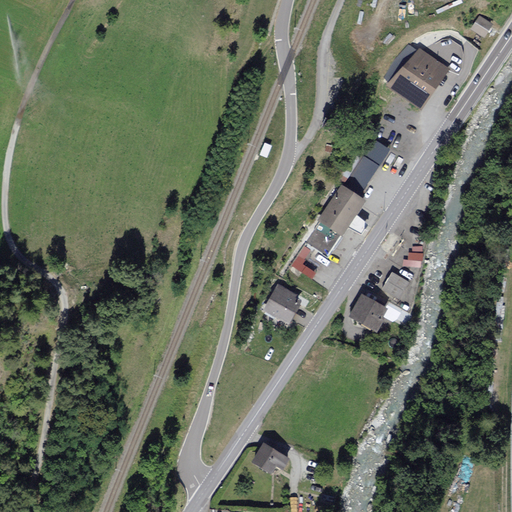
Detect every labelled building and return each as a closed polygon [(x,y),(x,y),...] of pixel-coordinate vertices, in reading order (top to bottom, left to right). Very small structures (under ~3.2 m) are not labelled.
[(480,18),(473,29),(484,36),(491,25),(480,18)] [(443,40),(425,51),(419,47),(391,86),(421,108),(449,69),(457,74),(461,69),(464,53),(461,47),(451,39),(443,40)] [(338,130),(346,109),(331,104),(324,125),(338,130)] [(375,140),(344,185),(359,194),(389,149),(375,140)] [(356,215),(366,199),(359,194),(344,185),(343,184),(319,219),(321,220),(307,241),(328,256),(335,245),(342,234),(349,226),(355,216),(356,215)] [(293,268),(315,275),(317,269),(305,265),(311,247),(302,244),(293,268)] [(408,281),(393,273),(384,288),(399,297),(408,281)] [(297,295),(279,284),(264,309),(288,323),(298,306),(293,303),(297,295)] [(351,315),(385,332),(391,322),(398,319),(406,323),(411,313),(389,302),(386,307),(362,295),(351,315)] [(269,446),(264,443),(253,462),(270,471),(275,462),(284,467),(290,457),(269,446)]
